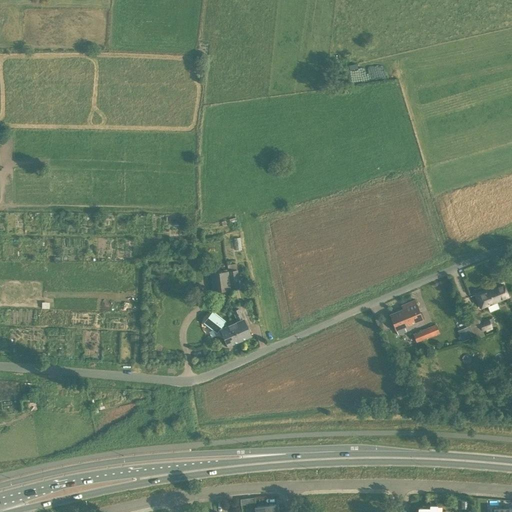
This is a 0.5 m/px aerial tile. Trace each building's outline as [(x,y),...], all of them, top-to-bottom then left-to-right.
[(236,264),(227,265),(230,289),(239,288),(236,264)] [(212,292),(230,289),(227,272),(210,274),(212,292)] [(508,296),(503,284),(487,291),(487,290),(475,295),(481,308),(508,296)] [(416,301),(402,306),(403,310),(390,315),(398,335),(407,332),(405,327),(423,320),(416,301)] [(203,322),(217,332),(226,319),(212,309),(203,322)] [(238,322),(232,324),(239,341),(251,336),(244,319),(243,320),(238,309),(233,311),(238,322)] [(380,318),(375,320),(379,329),(384,327),(380,318)] [(482,330),(480,324),(478,320),(470,323),(476,339),(484,336),(482,330)] [(489,320),(480,324),(482,330),(492,326),(489,320)] [(239,341),(232,324),(221,329),(228,346),(239,341)] [(458,328),(461,339),(473,336),(470,325),(458,328)] [(432,336),(428,329),(413,335),(416,342),(432,336)]
